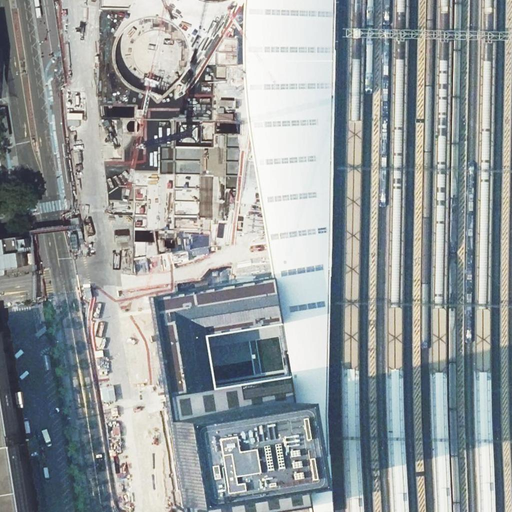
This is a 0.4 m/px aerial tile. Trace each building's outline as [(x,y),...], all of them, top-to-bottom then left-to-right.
[(258,182),(274,275),(282,326),(289,379),(292,404),(306,492),(308,511),(316,511),(327,511),(327,510),(331,509),(328,454),(327,454),(326,415),(327,415),(327,406),(327,354),(328,269),(331,126),(334,2),(333,0),(243,0),(243,13),(242,31),(242,48),(243,68),(244,84),(246,94),(248,111),(250,131),(258,182)] [(511,0),(333,0),(334,2),(333,49),(331,126),(416,125),(425,125),(460,125),(468,125),(503,126),(511,126),(511,125),(511,0)] [(349,0),(347,60),(347,162),(343,312),(343,481),(344,511),(361,511),(360,500),(357,371),(359,283),(362,104),(364,0),(349,0)] [(394,0),(392,88),(390,179),(385,321),(388,449),(389,511),(408,511),(408,498),(403,400),(402,295),(405,204),(407,85),(408,0),(394,0)] [(437,0),(438,6),(435,93),(432,212),(430,368),(431,460),(433,511),(451,511),(451,490),(446,372),(448,250),(449,67),(451,0),(437,0)] [(478,0),(478,30),(476,210),(476,303),(473,404),(476,511),(495,511),(494,482),(491,373),(490,304),(493,159),(495,100),(495,0),(478,0)] [(231,271),(231,282),(274,275),(258,182),(250,131),(231,271)] [(169,423),(292,404),(289,379),(215,390),(207,337),(282,326),(274,275),(231,282),(149,294),(152,316),(153,320),(159,357),(164,394),(169,423)] [(5,316),(0,317),(0,447),(24,444),(5,316)] [(292,404),(169,423),(178,485),(182,510),(306,492),(292,404)] [(0,511),(33,511),(24,444),(0,447),(0,511)]
